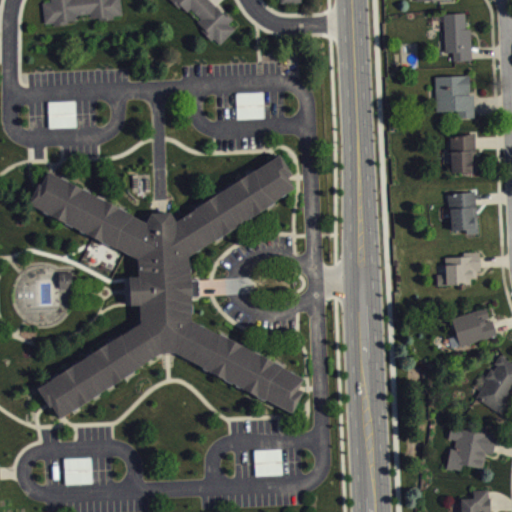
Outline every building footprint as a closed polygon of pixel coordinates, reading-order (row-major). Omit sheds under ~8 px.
[(95,0),(52,3),(52,9),(45,10),(47,32),(78,30),(78,22),(93,21),(93,25),(101,25),(101,26),(124,24),(122,1),(113,2),(112,0),(95,0)] [(205,0),(168,0),(187,21),(193,15),(203,26),(199,30),(220,53),(239,36),(205,0)] [(276,0),(277,2),(283,2),(283,10),(305,9),(304,0),(276,0)] [(454,7),(454,0),(410,0),(411,0),(417,0),(418,8),(454,7)] [(474,67),(473,35),(467,35),(467,20),(446,21),(447,59),(455,59),(455,68),(474,67)] [(437,83),(438,119),(454,119),(455,126),(477,125),(476,101),(472,101),(471,82),(437,83)] [(239,126),(266,125),(265,99),(238,100),(239,126)] [(78,134),(77,108),(50,109),(51,135),(78,134)] [(453,179),(478,179),(477,142),(453,143),(453,179)] [(296,418),(304,400),(302,395),(307,382),(195,331),(194,304),(201,300),(201,288),(193,285),(191,259),(299,200),(291,185),(294,181),(285,164),(176,224),(173,219),(153,220),(150,226),(47,179),(31,213),(32,214),(140,263),(141,283),(131,284),(133,313),(142,312),(143,333),(39,390),(58,424),(296,418)] [(480,240),(478,199),(451,200),(452,237),(468,237),(468,241),(480,240)] [(438,292),(473,291),(473,285),(482,285),(481,259),(465,259),(466,264),(447,264),(448,282),(438,282),(438,292)] [(74,295),(74,279),(60,279),(61,295),(74,295)] [(454,325),(461,353),(498,343),(490,315),(454,325)] [(511,405),(511,368),(502,362),(476,404),(503,421),(511,405)] [(485,476),(488,460),(495,461),(499,442),(453,434),(450,446),(455,447),(449,475),(463,478),(465,472),(485,476)] [(283,456),(256,457),(257,483),(284,482),(283,456)] [(93,465),(66,465),(67,491),(94,491),(93,465)] [(462,506),(462,511),(491,511),(491,496),(475,497),(475,505),(462,506)]
